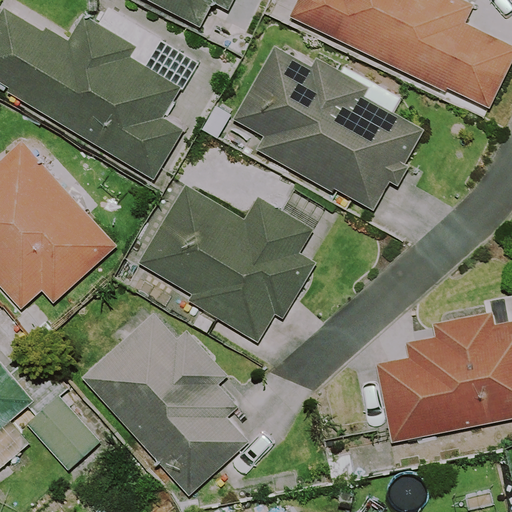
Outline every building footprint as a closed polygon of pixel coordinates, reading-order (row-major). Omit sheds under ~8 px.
[(211,6),(227,14),(234,0),(151,0),(201,26),(211,6)] [(298,0),(289,21),(446,93),(448,89),(491,109),(511,64),(511,44),(466,23),(475,4),(465,0),(298,0)] [(109,8),(100,24),(84,14),(68,40),(46,27),(44,30),(4,7),(0,13),(0,83),(10,89),(7,93),(154,181),(185,130),(164,118),(182,87),(146,66),(162,39),(109,8)] [(263,136),(256,150),(333,193),(335,189),(374,211),(390,182),(398,187),(410,166),(406,164),(425,130),(365,97),(370,88),(317,58),(312,66),(275,45),(234,120),(263,136)] [(0,288),(20,311),(43,292),(53,304),(117,249),(23,141),(0,160),(0,288)] [(188,301),(259,344),(276,315),(283,320),(317,264),(300,253),(315,229),(259,195),(244,219),(186,183),(138,263),(191,295),(188,301)] [(511,321),(496,325),(493,311),(433,324),(435,337),(407,342),(410,357),(376,364),(393,444),(511,419),(511,321)] [(228,418),(240,407),(220,385),(229,376),(187,330),(178,338),(155,312),(82,378),(190,497),(250,442),(228,418)] [(0,469),(31,444),(11,421),(34,402),(0,362),(0,469)] [(102,443),(59,395),(26,424),(69,472),(102,443)]
